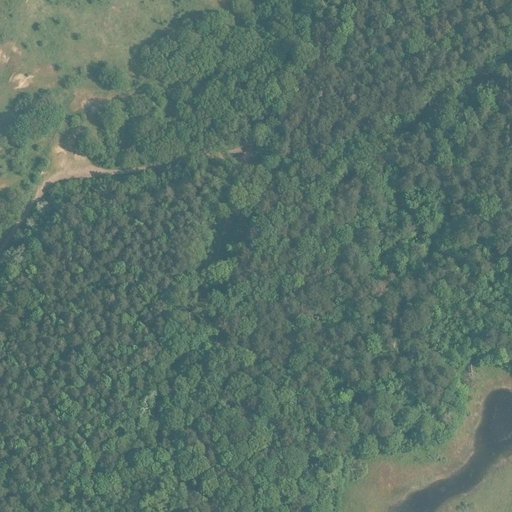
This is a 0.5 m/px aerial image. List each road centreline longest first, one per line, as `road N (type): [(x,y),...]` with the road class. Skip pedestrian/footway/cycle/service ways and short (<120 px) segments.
road 1 (unknown): [(0,309),(62,230),(114,201),(265,178),(285,141)]
road 2 (unknown): [(285,141),(331,144),(372,126),(485,58),(511,26)]
road 3 (unknown): [(347,0),(286,114),(285,141)]
